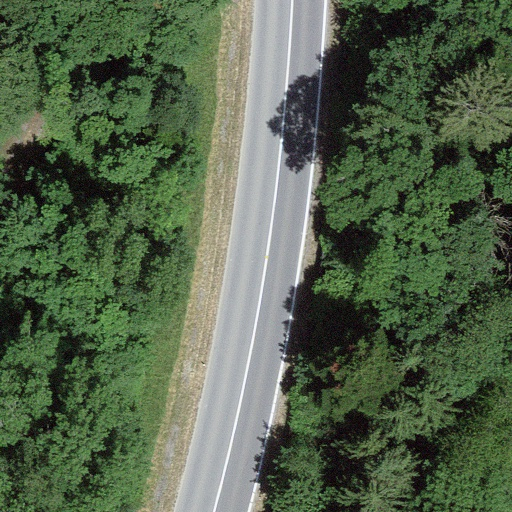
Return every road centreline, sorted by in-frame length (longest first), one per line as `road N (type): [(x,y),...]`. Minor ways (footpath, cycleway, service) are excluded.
road 1 (secondary): [(213,511),(269,245),(292,0)]
road 2 (track): [(0,243),(90,0)]
